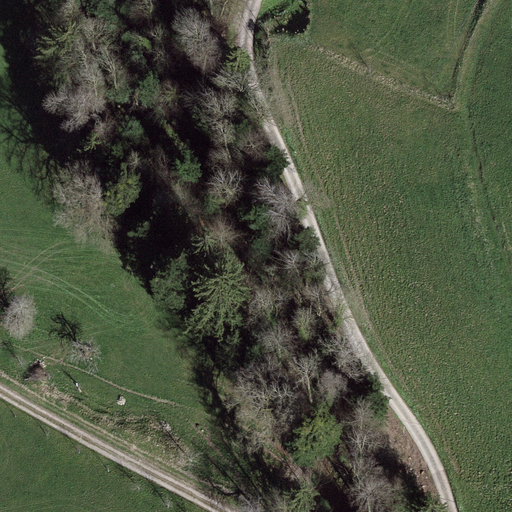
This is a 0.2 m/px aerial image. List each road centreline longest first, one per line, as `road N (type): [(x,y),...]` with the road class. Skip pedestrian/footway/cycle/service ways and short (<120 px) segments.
road 1 (track): [(254,0),(236,50),(337,301),(404,424),(440,511)]
road 2 (track): [(214,511),(0,388)]
